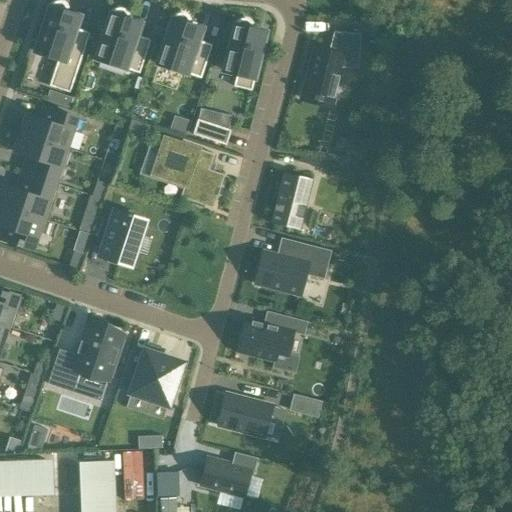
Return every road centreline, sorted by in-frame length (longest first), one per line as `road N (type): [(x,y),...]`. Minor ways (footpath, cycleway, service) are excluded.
road 1 (residential): [(213,337),(295,11)]
road 2 (residential): [(0,264),(213,337)]
